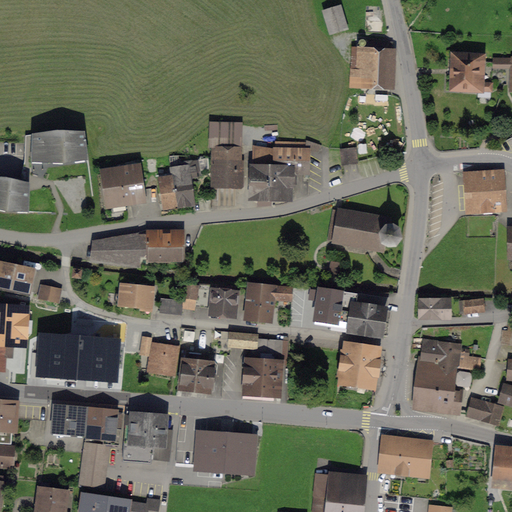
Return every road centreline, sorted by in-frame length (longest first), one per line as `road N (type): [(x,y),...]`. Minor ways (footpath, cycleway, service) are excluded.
road 1 (residential): [(400,345),(124,321),(71,293),(68,237)]
road 2 (tertiary): [(0,387),(375,421)]
road 3 (residential): [(68,237),(278,212),(422,165)]
road 4 (tertiary): [(422,165),(391,0)]
road 5 (tertiary): [(408,324),(422,165)]
road 6 (tertiary): [(375,421),(442,424),(511,441)]
